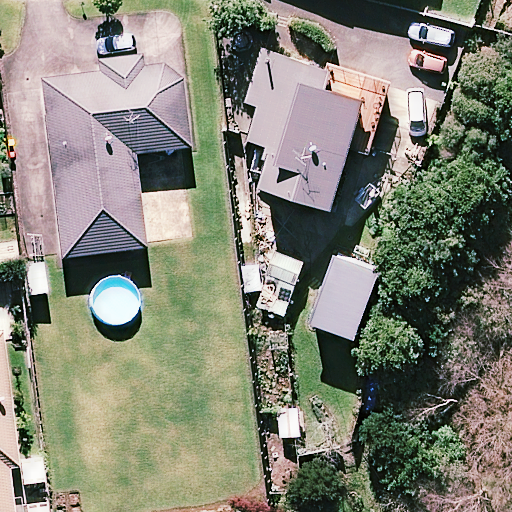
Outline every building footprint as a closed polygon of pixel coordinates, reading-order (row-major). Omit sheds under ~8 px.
[(331,68),(266,48),(239,135),(278,147),(265,187),(337,210),(357,146),(371,101),(325,87),(331,68)] [(191,154),(182,68),(44,83),(63,263),(146,254),(136,160),(191,154)] [(275,253),(259,307),(288,316),(304,262),(275,253)] [(381,271),(338,256),(315,324),(358,339),(381,271)] [(0,339),(0,511),(14,511),(9,472),(20,471),(4,339),(0,339)]
